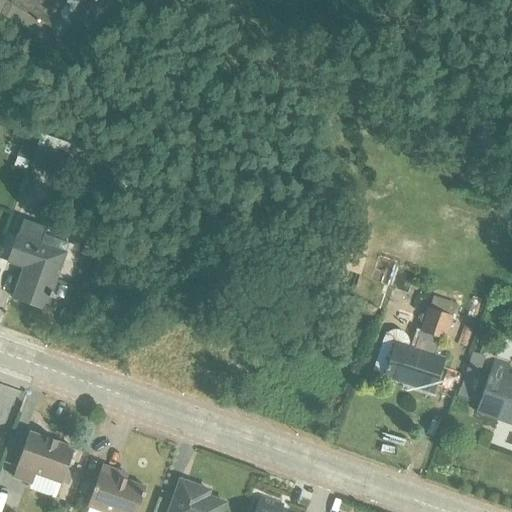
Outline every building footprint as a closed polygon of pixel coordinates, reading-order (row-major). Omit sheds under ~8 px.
[(14,0),(12,5),(51,27),(66,0),(14,0)] [(447,133),(468,139),(472,122),(451,116),(447,133)] [(23,136),(13,166),(25,171),(39,131),(30,128),(26,137),(23,136)] [(41,132),(29,166),(62,177),(69,156),(66,155),(70,143),(41,132)] [(21,219),(6,263),(23,269),(12,298),(45,310),(66,251),(41,242),(46,227),(21,219)] [(96,219),(90,233),(98,237),(104,223),(96,219)] [(87,238),(79,256),(87,259),(95,242),(87,238)] [(410,345),(408,345),(408,343),(408,339),(406,335),(403,332),(399,330),(395,330),(391,330),(387,332),(384,335),(372,371),(383,375),(383,376),(432,393),(445,357),(428,351),(433,336),(445,340),(453,316),(451,316),(456,304),(434,295),(428,308),(427,307),(419,330),(416,329),(410,345)] [(130,372),(182,389),(194,350),(143,333),(130,372)] [(472,352),(455,396),(478,404),(475,412),(497,420),(498,418),(511,422),(511,370),(492,364),(481,394),(470,390),(482,356),(472,352)] [(29,489),(55,498),(60,484),(73,449),(56,443),(56,441),(47,438),(47,439),(28,433),(12,478),(30,484),(29,489)] [(101,465),(86,507),(99,511),(135,511),(145,487),(115,476),(117,471),(101,465)] [(168,511),(221,511),(225,503),(197,493),(199,488),(180,481),(168,511)] [(279,511),(282,505),(260,497),(254,511),(279,511)]
